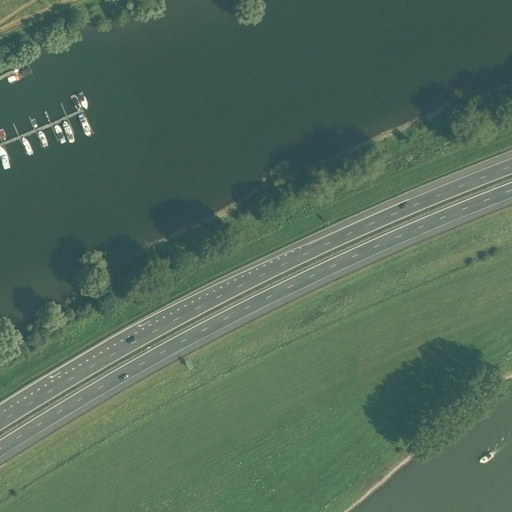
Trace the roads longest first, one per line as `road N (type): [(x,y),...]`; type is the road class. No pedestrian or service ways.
road 1 (motorway): [(0,449),(284,289),(511,192)]
road 2 (motorway): [(511,166),(287,263),(0,421)]
